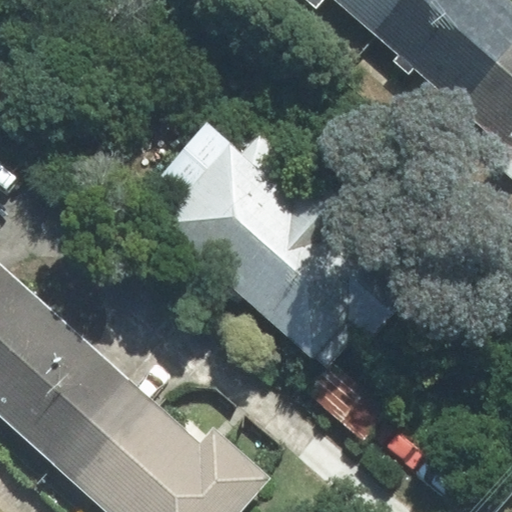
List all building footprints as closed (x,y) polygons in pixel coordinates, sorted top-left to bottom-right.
[(140,0),(49,0),(105,44),(140,0)] [(325,0),(511,177),(511,15),(496,0),(325,0)] [(0,95),(10,83),(0,75),(0,95)] [(384,348),(429,295),(335,215),(353,194),(265,120),(246,142),(212,112),(164,168),(202,200),(172,235),(327,366),(360,327),(384,348)] [(0,399),(125,511),(249,511),(275,484),(212,428),(194,448),(0,273),(0,399)]
